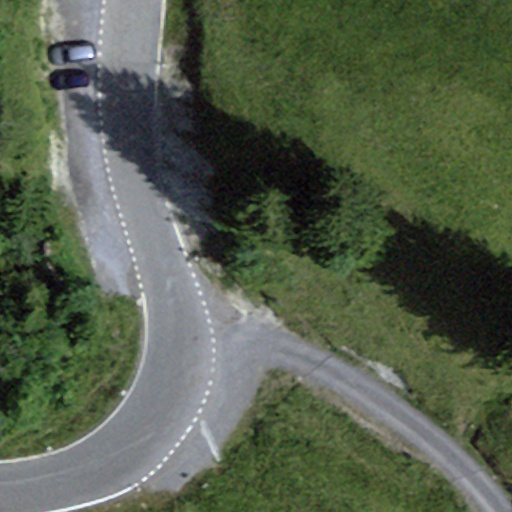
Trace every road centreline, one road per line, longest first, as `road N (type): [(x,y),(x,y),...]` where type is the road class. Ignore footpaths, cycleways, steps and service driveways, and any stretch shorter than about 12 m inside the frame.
road 1 (secondary): [(0,490),(98,465),(154,413),(174,371),(177,304),(130,149),(133,0)]
road 2 (track): [(511,491),(420,415),(290,345),(240,330),(181,330)]
